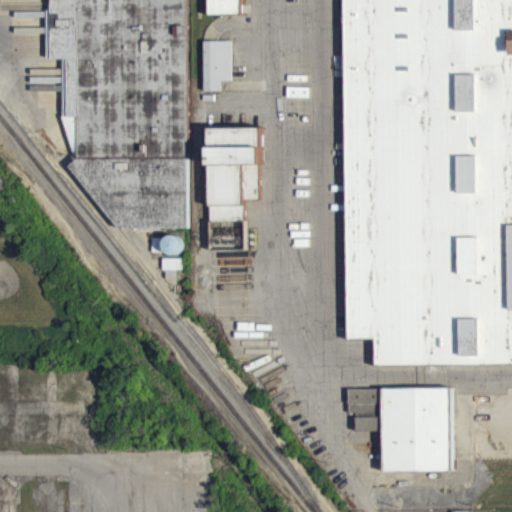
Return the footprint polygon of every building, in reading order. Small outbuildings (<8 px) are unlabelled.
[(188,0),(190,226),(120,227),(70,165),(78,156),(78,151),(74,151),(63,115),(63,58),(48,57),(48,8),(51,8),(51,0),(188,0)] [(211,0),(212,23),(243,22),(242,0),(211,0)] [(344,0),(511,0),(511,361),(378,364),(378,337),(348,337),(344,0)] [(233,49),(206,49),(206,99),(224,99),(224,89),(233,88),(233,49)] [(213,229),(247,229),(247,207),(264,207),(263,136),(212,136),(213,229)] [(183,266),(166,267),(166,287),(178,286),(178,278),(183,278),(183,266)] [(385,397),(387,480),(455,479),(453,395),(385,397)]
